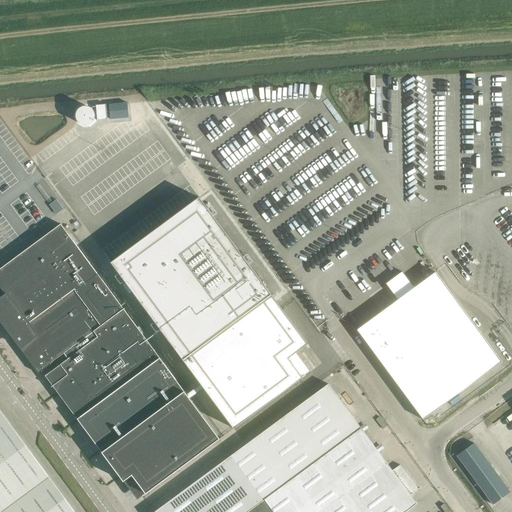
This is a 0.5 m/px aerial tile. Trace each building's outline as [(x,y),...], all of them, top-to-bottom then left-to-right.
[(200,197),(111,262),(234,429),(304,377),(289,358),(308,344),(200,197)] [(63,223),(0,269),(0,320),(12,336),(13,336),(21,347),(20,347),(39,373),(59,357),(63,363),(45,375),(47,378),(129,317),(98,274),(84,250),(63,223)] [(376,355),(423,419),(502,361),(436,271),(414,287),(402,271),(386,283),(398,299),(372,318),(371,317),(355,329),(375,356),(376,355)] [(129,317),(47,378),(78,419),(94,442),(96,443),(124,481),(133,475),(147,493),(220,439),(192,402),(178,383),(160,358),(129,317)] [(232,455),(154,511),(404,511),(417,503),(362,428),(329,384),(241,448),(232,455)] [(0,511),(75,511),(0,409),(0,511)]
